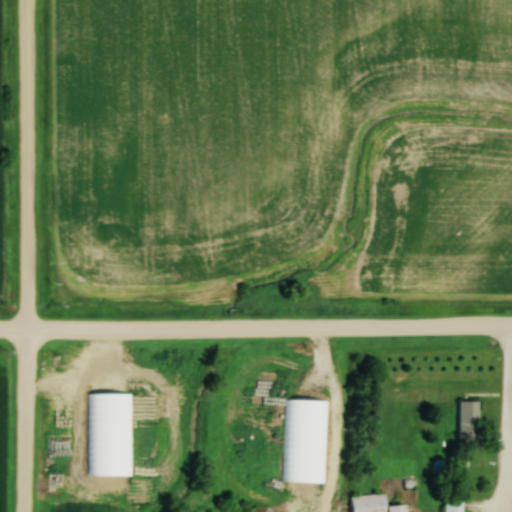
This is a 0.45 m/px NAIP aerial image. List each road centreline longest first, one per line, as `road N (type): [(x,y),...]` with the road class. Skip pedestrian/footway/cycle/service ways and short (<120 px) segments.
road 1 (residential): [(20,511),(25,0)]
road 2 (residential): [(0,332),(511,327)]
